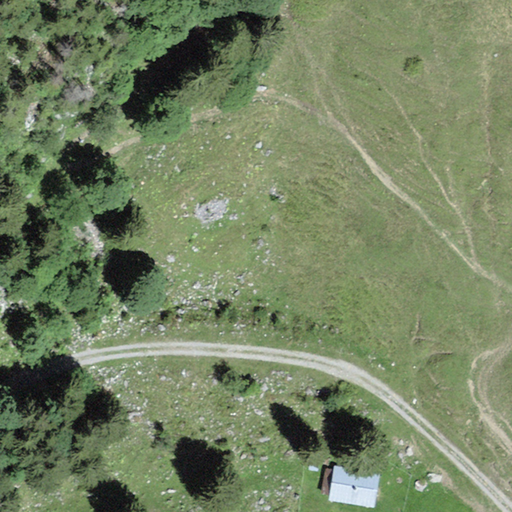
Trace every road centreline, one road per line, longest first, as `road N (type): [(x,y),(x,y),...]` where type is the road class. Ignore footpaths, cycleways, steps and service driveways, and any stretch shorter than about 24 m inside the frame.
road 1 (track): [(423,424),(350,369),(236,349),(90,355),(0,387)]
road 2 (track): [(511,511),(423,424)]
